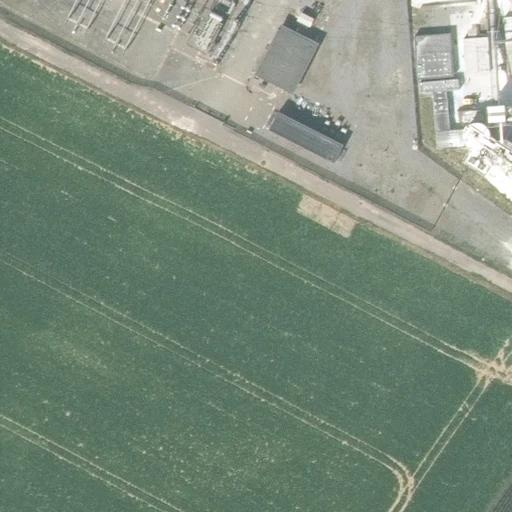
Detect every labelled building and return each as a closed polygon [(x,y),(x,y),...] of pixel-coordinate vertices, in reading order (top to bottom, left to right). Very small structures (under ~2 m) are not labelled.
[(488,12),(451,16),(452,28),(489,24),(488,12)] [(317,19),(303,13),(299,22),(313,28),(317,19)] [(282,25),(256,75),(294,95),(320,45),(282,25)] [(452,33),(416,36),(419,79),(455,76),(452,33)] [(489,38),(464,40),(467,74),(491,72),(489,38)] [(511,73),(501,74),(502,86),(511,85),(511,42),(508,43),(511,73)] [(459,80),(420,83),(421,94),(434,93),(439,149),(466,146),(465,137),(464,130),(451,131),(448,91),(460,90),(459,80)] [(507,105),(490,106),(491,122),(508,121),(507,105)] [(279,111),(270,130),(335,163),(345,144),(279,111)] [(489,124),(484,123),(480,123),(476,126),(473,129),(471,133),(471,138),(472,142),(475,145),(479,148),(484,149),(488,148),(492,146),(495,142),(497,138),(497,134),(495,129),(492,126),(489,124)] [(511,140),(510,140),(506,141),(502,143),(499,146),(497,150),(497,155),(499,159),(501,163),(505,165),(510,166),(511,165),(511,140)]
